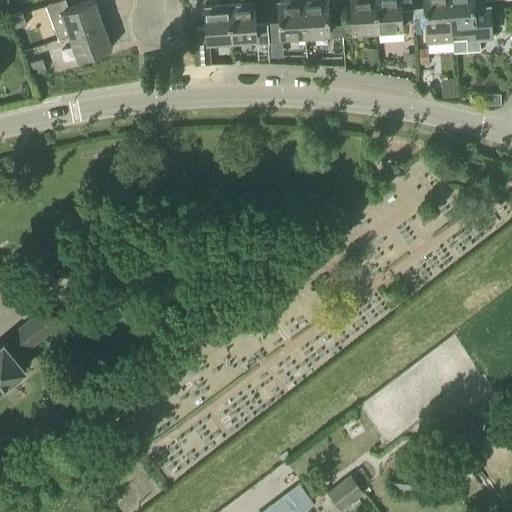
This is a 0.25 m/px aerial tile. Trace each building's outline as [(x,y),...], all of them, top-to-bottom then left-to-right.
[(70,35),(104,23),(96,0),(90,0),(70,7),(62,10),(65,21),(55,26),(59,38),(70,35)] [(343,35),(342,23),(330,24),(328,0),(315,0),(304,1),(306,32),(331,31),(331,35),(343,35)] [(351,0),(353,23),(342,23),(343,35),(354,34),(354,29),(378,28),(376,0),(351,0)] [(403,27),(401,0),(376,0),(378,28),(403,27)] [(428,40),(453,38),(449,0),(425,0),(426,9),(426,16),(428,40)] [(475,13),(474,0),(449,0),(453,38),(454,52),(481,50),(480,36),(492,36),(490,9),(485,9),(485,12),(475,13)] [(306,33),(306,32),(304,1),(279,3),(281,34),(306,33)] [(257,36),(255,4),(230,6),(232,38),(257,36)] [(232,38),(230,6),(206,8),(207,29),(198,29),(200,65),(212,64),(210,40),(232,38)] [(413,7),(402,7),(403,22),(414,22),(413,7)] [(420,16),(426,16),(426,9),(414,10),(415,33),(421,32),(420,16)] [(8,16),(13,29),(27,24),(22,11),(8,16)] [(70,35),(79,59),(113,47),(104,23),(70,35)] [(378,65),(378,48),(367,48),(367,65),(378,65)] [(429,63),(428,48),(419,49),(420,64),(429,63)] [(47,70),(42,58),(28,63),(32,75),(47,70)] [(500,103),(500,92),(486,93),(487,104),(500,103)] [(48,281),(76,264),(66,248),(60,252),(56,245),(34,259),(48,281)] [(27,350),(60,323),(46,305),(12,333),(27,350)] [(0,388),(26,367),(4,340),(0,343),(0,388)] [(480,424),(464,418),(466,411),(447,404),(442,420),(438,418),(434,430),(473,444),(480,424)] [(327,492),(342,510),(365,492),(350,473),(327,492)] [(304,511),(292,491),(257,511),(304,511)]
